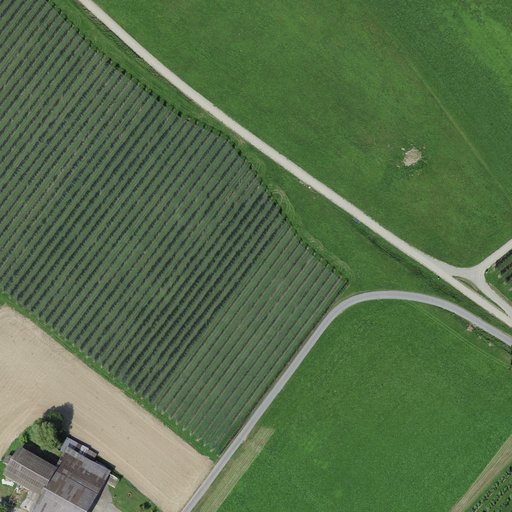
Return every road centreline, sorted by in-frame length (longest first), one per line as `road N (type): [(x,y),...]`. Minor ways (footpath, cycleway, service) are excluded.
road 1 (track): [(80,0),(244,134),(511,323)]
road 2 (track): [(186,511),(331,317),(352,301),(424,298),(511,343)]
